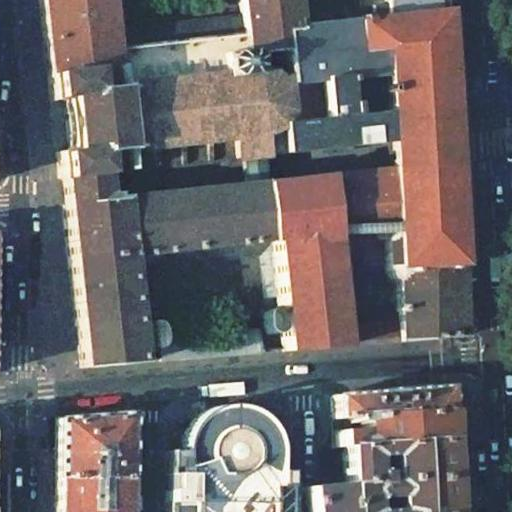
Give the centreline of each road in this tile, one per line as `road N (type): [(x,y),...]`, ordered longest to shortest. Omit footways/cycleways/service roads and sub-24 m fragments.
road 1 (residential): [(20,392),(20,196),(2,0)]
road 2 (primary): [(482,0),(500,358)]
road 3 (residential): [(500,358),(294,374)]
road 4 (primary): [(500,358),(507,511)]
road 5 (residential): [(294,374),(148,383)]
road 6 (residential): [(296,511),(294,374)]
road 7 (residential): [(148,383),(20,392)]
road 8 (residential): [(148,383),(147,511)]
road 9 (residential): [(18,511),(20,392)]
